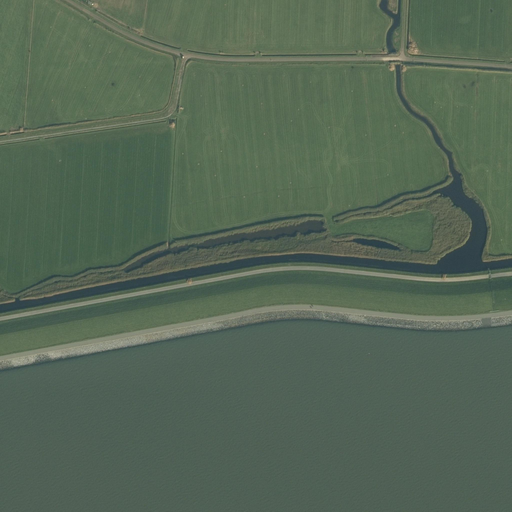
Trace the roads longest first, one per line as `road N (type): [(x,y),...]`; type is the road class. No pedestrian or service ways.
road 1 (unclassified): [(0,358),(265,309),(432,319),(511,313)]
road 2 (unclassified): [(511,276),(430,282),(267,272),(0,321)]
road 3 (unclassified): [(511,64),(184,56),(67,0)]
road 4 (track): [(184,56),(174,109),(163,116),(0,141)]
